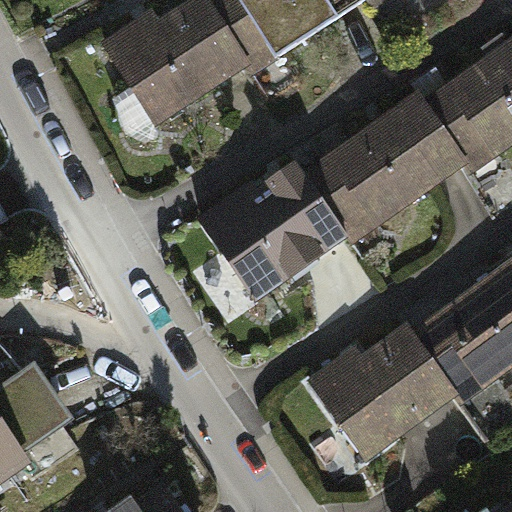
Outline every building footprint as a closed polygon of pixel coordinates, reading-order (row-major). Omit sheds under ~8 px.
[(151,124),(250,61),(210,0),(182,0),(154,18),(147,7),(143,10),(97,39),(151,124)] [(210,0),(250,61),(254,68),(360,0),(210,0)] [(511,34),(423,96),(469,161),(472,165),(511,136),(511,34)] [(417,87),(302,168),(346,231),(353,241),(469,161),(423,96),(417,87)] [(252,296),(346,231),(302,168),(295,159),(252,189),(245,179),(195,214),(252,296)] [(511,255),(408,329),(454,392),(460,402),(511,364),(511,255)] [(362,458),(454,392),(408,329),(403,321),(361,351),(355,344),(306,379),(362,458)] [(38,374),(0,396),(0,421),(23,458),(71,428),(38,374)] [(0,485),(28,468),(23,458),(0,421),(0,485)] [(196,511),(182,490),(148,511),(196,511)] [(511,511),(511,503),(498,511),(490,511),(487,507),(479,511),(511,511)]
